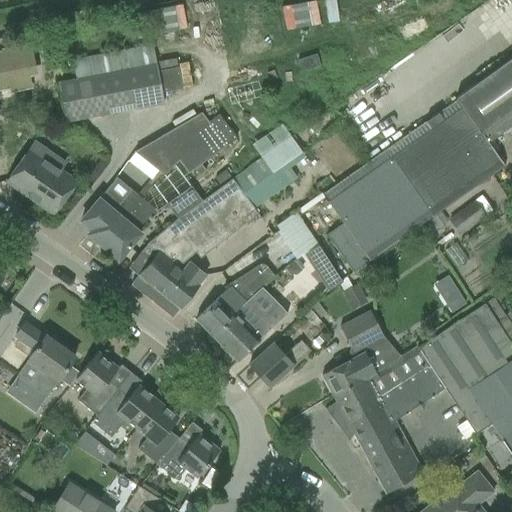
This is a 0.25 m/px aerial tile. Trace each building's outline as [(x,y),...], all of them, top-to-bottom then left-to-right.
[(29,77),(37,76),(30,43),(0,49),(1,51),(0,51),(0,91),(9,89),(10,94),(31,89),(29,77)] [(157,71),(156,64),(152,45),(71,60),(75,79),(57,82),(65,122),(163,103),(161,93),(182,89),(178,67),(157,71)] [(317,66),(313,55),(295,61),(299,72),(317,66)] [(511,57),(472,86),(505,130),(511,124),(511,57)] [(457,99),(456,100),(487,143),(505,130),(472,86),(455,98),(457,99)] [(352,273),(463,195),(449,176),(455,172),(442,154),(460,142),(473,161),(475,159),(487,178),(503,167),(487,143),(456,100),(322,194),(342,223),(326,235),(352,273)] [(200,113),(139,148),(166,171),(178,161),(188,174),(193,169),(198,175),(205,170),(200,164),(236,138),(218,114),(207,122),(200,113)] [(449,176),(463,195),(487,178),(475,159),(473,161),(460,142),(442,154),(455,172),(449,176)] [(33,144),(6,180),(53,214),(76,182),(60,170),(63,166),(33,144)] [(150,260),(138,275),(158,292),(151,301),(171,317),(171,318),(179,309),(192,293),(199,285),(207,276),(189,261),(181,270),(177,267),(195,253),(200,259),(258,214),(253,208),(282,186),(259,158),(232,179),(148,242),(148,243),(140,252),(150,260)] [(224,170),(214,179),(219,185),(230,177),(224,170)] [(98,199),(80,220),(91,229),(87,234),(103,247),(142,200),(141,199),(153,182),(157,179),(162,175),(157,171),(150,180),(137,195),(130,190),(124,197),(110,186),(98,200),(98,199)] [(118,260),(131,244),(140,234),(136,231),(154,209),(142,200),(103,247),(118,260)] [(460,234),(486,214),(475,200),(450,220),(460,234)] [(158,215),(165,225),(176,217),(168,207),(158,215)] [(312,245),(316,242),(295,212),(275,225),(279,230),(277,231),(294,256),(311,244),(312,245)] [(435,230),(447,222),(441,213),(429,221),(435,230)] [(317,244),(303,254),(328,292),(342,282),(317,244)] [(293,262),(284,269),(288,274),(295,275),(300,271),(293,262)] [(210,306),(195,320),(212,336),(234,316),(233,315),(243,305),(247,301),(261,288),(261,289),(262,288),(260,287),(264,283),(265,283),(274,276),(265,266),(264,265),(262,264),(261,264),(259,264),(227,285),(229,287),(210,306)] [(350,306),(364,299),(357,285),(343,292),(350,306)] [(456,290),(443,299),(451,312),(465,304),(456,290)] [(511,347),(496,322),(504,316),(492,299),(418,346),(444,388),(465,420),(474,434),(490,424),(511,456),(511,347)] [(234,316),(212,336),(237,361),(258,340),(287,314),(277,304),(263,317),(247,301),(243,305),(233,315),(234,316)] [(351,359),(321,375),(332,396),(390,364),(389,364),(375,339),(382,336),(383,335),(369,310),(339,327),(349,346),(355,357),(351,359)] [(44,337),(24,323),(14,336),(34,350),(28,360),(16,376),(46,397),(58,379),(63,374),(68,366),(74,357),(44,336),(44,337)] [(283,374),(309,352),(300,341),(283,356),(273,344),(263,351),(248,365),(269,387),(283,374)] [(444,388),(418,346),(390,364),(332,395),(342,413),(334,419),(333,418),(331,419),(340,430),(341,429),(340,427),(347,422),(386,494),(422,474),(413,457),(395,421),(415,407),(421,409),(422,402),(444,388)] [(96,416),(117,389),(107,381),(117,369),(97,352),(75,379),(86,388),(76,400),(96,416)] [(63,374),(58,379),(68,387),(78,373),(68,366),(63,374)] [(158,401),(137,385),(127,397),(117,389),(96,416),(91,422),(110,438),(125,420),(136,429),(158,401)] [(157,465),(178,438),(168,430),(178,418),(158,401),(136,429),(147,437),(137,449),(157,465)] [(84,433),(74,444),(84,453),(93,442),(97,437),(87,429),(84,433)] [(219,451),(198,434),(188,446),(178,438),(157,465),(176,481),(185,469),(197,478),(219,451)] [(492,492),(480,476),(476,472),(459,485),(457,483),(430,504),(420,511),(482,511),(477,504),(492,492)] [(54,511),(116,511),(67,482),(50,510),(54,511)] [(169,511),(172,508),(138,487),(124,508),(130,511),(169,511)] [(179,508),(185,511),(194,511),(198,507),(185,498),(179,508)]
